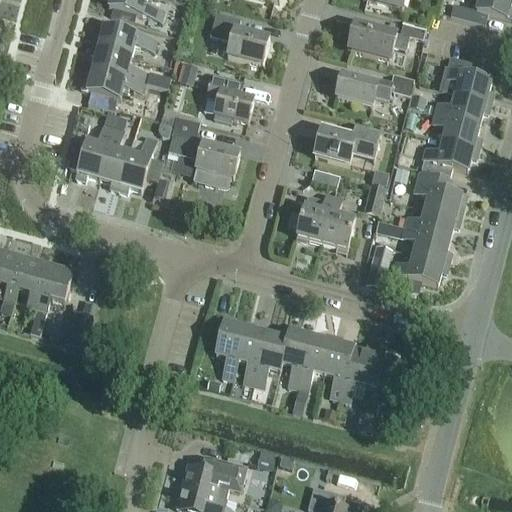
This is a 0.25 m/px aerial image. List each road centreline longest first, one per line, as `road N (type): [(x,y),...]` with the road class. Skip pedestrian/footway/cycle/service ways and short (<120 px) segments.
road 1 (residential): [(182,259),(50,219),(22,185),(65,0)]
road 2 (residential): [(242,273),(317,0)]
road 3 (residential): [(472,338),(242,273)]
road 4 (unclassified): [(430,511),(472,338)]
road 5 (residential): [(140,427),(182,259)]
road 6 (unclassified): [(472,338),(511,185)]
